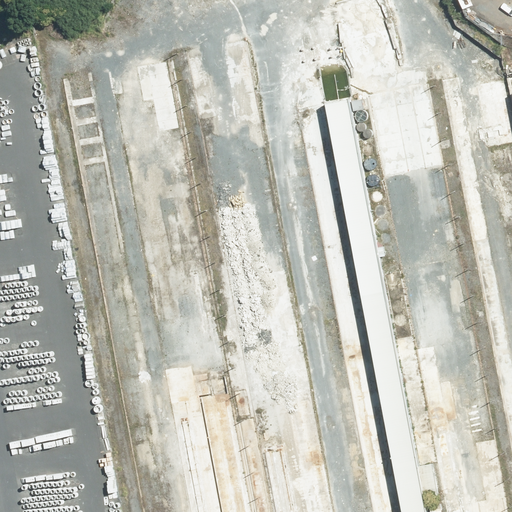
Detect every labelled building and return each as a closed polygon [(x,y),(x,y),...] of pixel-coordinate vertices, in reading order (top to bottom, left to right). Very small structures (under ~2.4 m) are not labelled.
[(304,67),(315,66),(313,45),(297,46),(298,64),(303,63),(304,67)] [(421,511),(348,95),(325,99),(397,511),(421,511)] [(371,111),(357,112),(361,141),(374,139),(371,111)] [(376,160),(365,162),(380,246),(391,244),(376,160)] [(431,511),(442,511),(441,503),(430,506),(431,511)]
